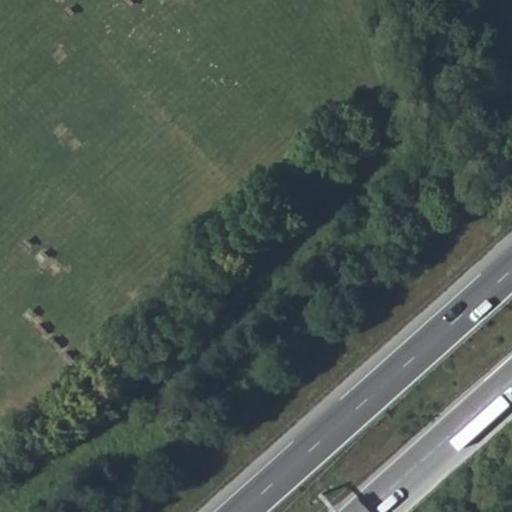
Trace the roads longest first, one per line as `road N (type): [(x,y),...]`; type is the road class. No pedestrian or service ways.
road 1 (trunk): [(511,272),(242,511)]
road 2 (trunk): [(365,511),(511,381)]
